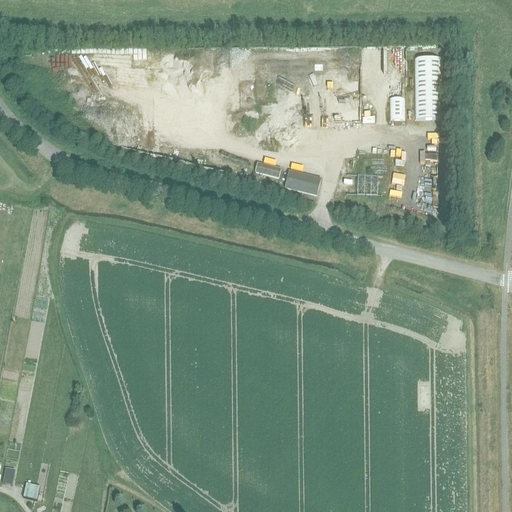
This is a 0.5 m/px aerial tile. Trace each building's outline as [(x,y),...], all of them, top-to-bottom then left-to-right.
[(414,61),(415,122),(443,121),(442,61),(414,61)] [(264,63),(267,87),(279,85),(277,62),(264,63)] [(389,100),(390,122),(405,122),(405,100),(389,100)] [(258,165),(255,174),(279,180),(281,171),(258,165)] [(290,173),(285,189),(317,197),(321,181),(290,173)] [(361,194),(381,195),(382,175),(362,174),(361,194)] [(6,469),(3,484),(12,486),(15,470),(6,469)] [(40,488),(26,485),(23,499),(37,502),(40,488)]
